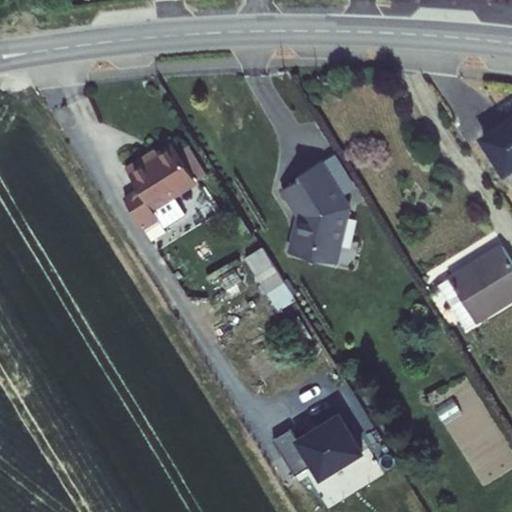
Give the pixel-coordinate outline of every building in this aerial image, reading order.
[(503,176),(511,170),(511,118),(481,140),(503,176)] [(196,184),(172,146),(147,162),(144,159),(125,171),(138,192),(123,202),(141,232),(157,222),(151,212),(196,184)] [(335,155),(321,164),(340,193),(353,185),(335,155)] [(321,164),(320,162),(297,177),(300,180),(282,191),(300,216),(296,225),(292,224),(285,246),(307,254),(311,242),(334,250),(350,208),(340,193),(321,164)] [(354,263),(359,241),(347,238),(342,260),(354,263)] [(334,250),(311,242),(307,254),(330,262),(334,250)] [(268,297),(286,286),(265,252),(247,263),(268,297)] [(463,291),(447,300),(464,329),(479,320),(485,328),(511,311),(511,260),(508,253),(459,284),(463,291)] [(479,320),(464,329),(469,337),(485,328),(479,320)] [(488,487),(511,471),(511,446),(492,416),(457,438),(488,487)] [(356,455),(332,417),(290,444),(313,481),(356,455)]
